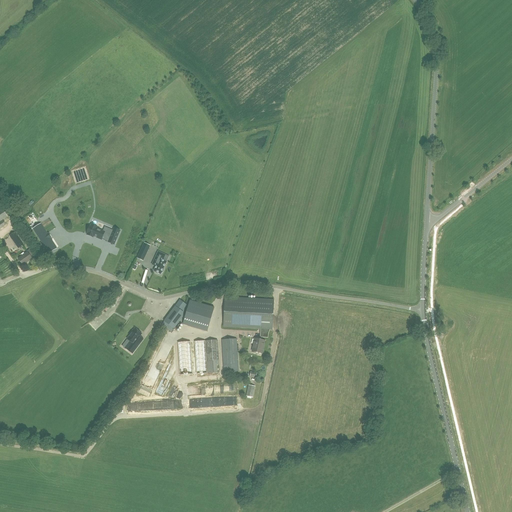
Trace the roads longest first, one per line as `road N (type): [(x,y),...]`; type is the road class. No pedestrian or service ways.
road 1 (unclassified): [(422,310),(249,282),(157,298),(99,273),(47,267)]
road 2 (tertiary): [(426,221),(436,46),(414,0)]
road 3 (tertiary): [(467,511),(422,310)]
